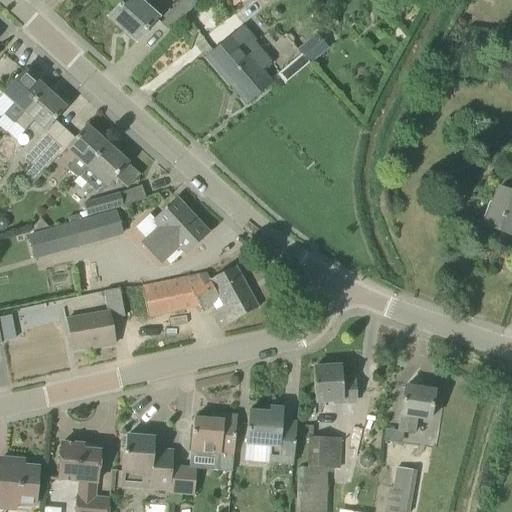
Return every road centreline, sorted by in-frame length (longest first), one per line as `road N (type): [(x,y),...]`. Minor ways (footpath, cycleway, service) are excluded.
road 1 (tertiary): [(340,287),(256,229),(0,3)]
road 2 (tertiary): [(0,401),(306,335),(340,287)]
road 3 (tertiary): [(511,351),(340,287)]
